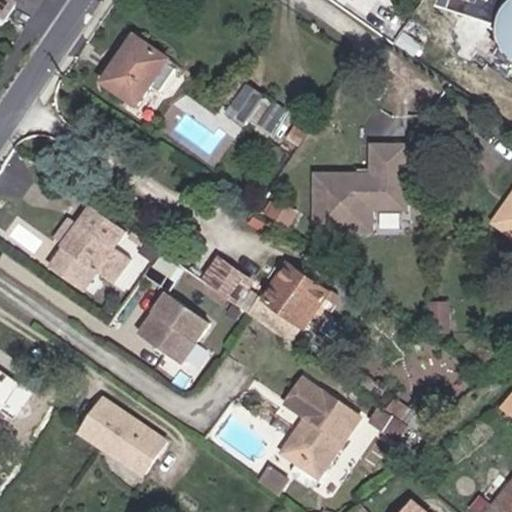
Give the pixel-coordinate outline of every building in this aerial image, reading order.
[(0,0),(0,17),(11,0),(0,0)] [(511,0),(489,0),(477,17),(487,25),(484,29),(490,33),(489,35),(511,51),(511,0)] [(169,60),(136,37),(103,83),(137,106),(150,87),(160,94),(168,91),(177,79),(177,71),(166,63),(169,60)] [(250,84),(232,111),(247,121),(265,95),(250,84)] [(426,166),(427,147),(391,146),(391,165),(426,166)] [(425,212),(426,166),(391,165),(391,176),(334,175),(333,232),(357,232),(357,210),(391,211),(425,212)] [(128,231),(92,205),(78,225),(75,230),(64,244),(62,248),(65,249),(55,263),(63,269),(60,273),(80,287),(93,270),(115,284),(132,260),(116,248),(128,231)] [(391,233),(391,211),(357,210),(357,232),(391,233)] [(511,214),(507,215),(500,226),(511,234),(511,214)] [(75,230),(78,225),(69,218),(55,238),(64,244),(75,230)] [(205,283),(236,305),(251,283),(220,261),(205,283)] [(63,269),(55,263),(52,267),(60,273),(63,269)] [(132,290),(145,272),(134,264),(121,283),(132,290)] [(305,329),(330,293),(291,266),(267,301),(262,298),(251,315),(292,344),(303,328),(305,329)] [(167,293),(177,277),(165,269),(154,285),(167,293)] [(444,293),(426,292),(426,320),(443,320),(444,293)] [(211,324),(170,295),(141,336),(182,365),(211,324)] [(443,320),(426,320),(426,330),(443,342),(443,320)] [(0,411),(19,383),(0,370),(0,411)] [(353,405),(291,372),(277,399),(298,411),(305,414),(301,421),(294,434),(293,445),(323,461),(353,405)] [(511,393),(507,390),(499,400),(510,410),(511,406),(511,393)] [(166,440),(107,400),(84,433),(144,473),(166,440)] [(395,411),(423,430),(429,422),(420,415),(421,413),(402,400),(395,411)] [(305,414),(298,411),(294,417),(301,421),(305,414)] [(400,433),(406,437),(410,432),(403,427),(400,433)] [(293,445),(294,434),(287,431),(279,447),(319,469),(323,461),(293,445)] [(281,492),(291,478),(274,466),(264,481),(281,492)] [(511,511),(511,478),(495,500),(484,511),(511,511)] [(374,511),(363,493),(337,509),(339,511),(374,511)]
